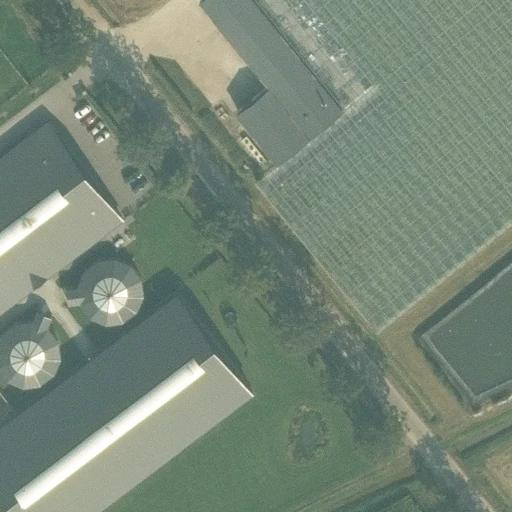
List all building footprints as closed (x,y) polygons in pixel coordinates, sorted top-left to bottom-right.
[(257,0),(200,0),(270,85),(237,111),(278,162),(345,108),(257,0)] [(511,0),(257,0),(345,108),(278,162),(256,181),(377,331),(511,220),(511,0)] [(101,235),(122,220),(47,121),(27,136),(30,140),(0,163),(0,305),(98,231),(101,235)] [(78,298),(103,329),(149,293),(113,248),(61,289),(72,303),(78,298)] [(176,291),(0,425),(0,494),(13,511),(94,511),(253,392),(176,291)] [(45,329),(51,314),(34,308),(28,323),(8,315),(0,336),(0,372),(43,389),(63,335),(45,329)] [(0,416),(12,408),(0,392),(0,416)]
